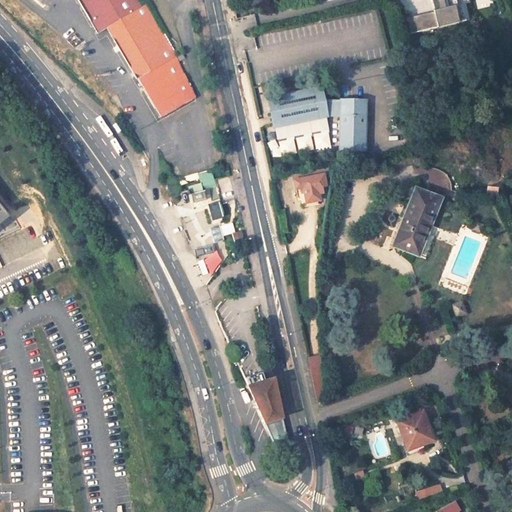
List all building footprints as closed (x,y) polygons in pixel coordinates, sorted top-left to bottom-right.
[(100,25),(153,115),(179,102),(175,94),(189,86),(173,56),(171,56),(141,1),(135,5),(131,0),(69,0),(89,32),(100,25)] [(241,7),(239,0),(231,0),(233,8),(241,7)] [(464,0),(427,0),(430,12),(410,16),(413,32),(469,22),(464,0)] [(361,158),(364,109),(323,106),(321,93),(271,101),(276,131),(327,123),(327,122),(340,123),(338,157),(361,158)] [(328,148),(327,132),(312,133),(313,149),(328,148)] [(325,183),(295,191),(299,209),(302,208),(303,214),(307,213),(308,216),(319,214),(318,210),(322,209),(321,204),(324,203),(322,195),(327,194),(325,183)] [(416,191),(392,251),(415,260),(425,232),(430,234),(442,202),(416,191)] [(207,205),(208,220),(222,219),(221,204),(207,205)] [(0,225),(9,218),(0,206),(0,225)] [(228,221),(218,225),(226,247),(241,241),(237,232),(233,234),(228,221)] [(420,262),(430,234),(425,232),(415,260),(420,262)] [(451,306),(455,318),(465,314),(461,302),(451,306)] [(267,377),(250,383),(245,371),(238,374),(270,444),(283,440),(267,377)] [(321,390),(319,374),(311,376),(314,392),(321,390)] [(321,390),(314,392),(318,413),(325,411),(323,390),(321,390)] [(424,413),(398,424),(408,450),(404,451),(407,458),(425,452),(423,448),(436,443),(424,413)]
